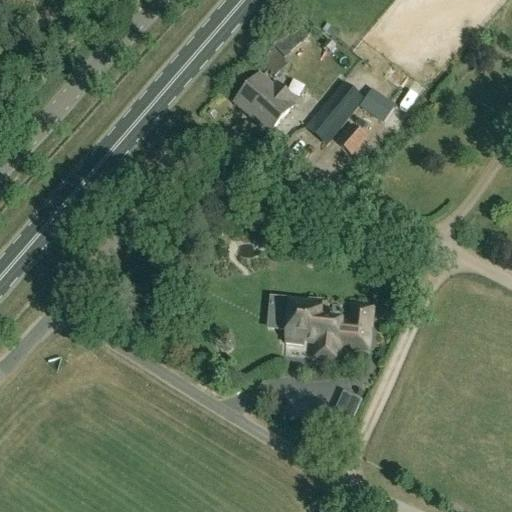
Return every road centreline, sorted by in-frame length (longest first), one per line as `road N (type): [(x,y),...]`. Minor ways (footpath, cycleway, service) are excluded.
road 1 (primary): [(0,279),(243,0)]
road 2 (unclassified): [(53,317),(94,330),(339,483)]
road 3 (track): [(470,262),(226,148)]
road 4 (track): [(339,483),(448,253)]
road 5 (unclassified): [(226,148),(202,149),(189,160),(53,317)]
road 6 (unclassified): [(0,169),(159,0)]
